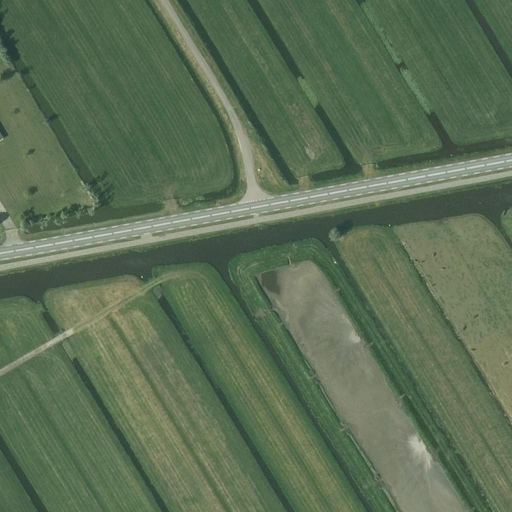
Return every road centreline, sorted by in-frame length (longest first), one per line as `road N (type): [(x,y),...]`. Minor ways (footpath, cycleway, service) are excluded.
road 1 (secondary): [(255,209),(511,160)]
road 2 (secondary): [(0,256),(255,209)]
road 3 (unclassified): [(255,209),(235,119),(164,0)]
